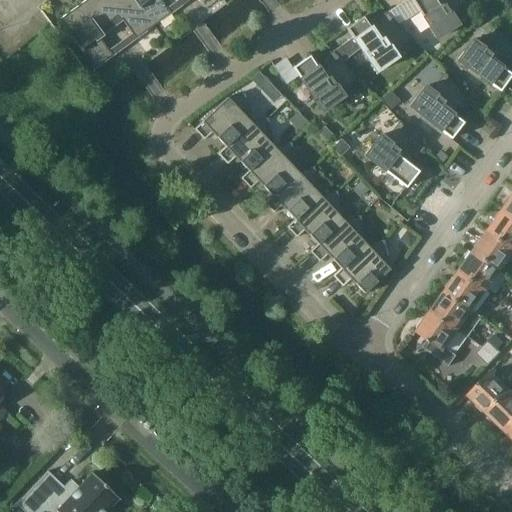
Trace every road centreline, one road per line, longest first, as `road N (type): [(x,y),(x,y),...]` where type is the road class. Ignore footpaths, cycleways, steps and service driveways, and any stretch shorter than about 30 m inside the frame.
road 1 (tertiary): [(345,511),(0,179)]
road 2 (residential): [(364,342),(344,338),(165,155),(162,124),(172,112)]
road 3 (unclassified): [(220,511),(0,300)]
road 4 (unclassified): [(364,342),(511,142)]
road 5 (unclassified): [(511,483),(364,342)]
